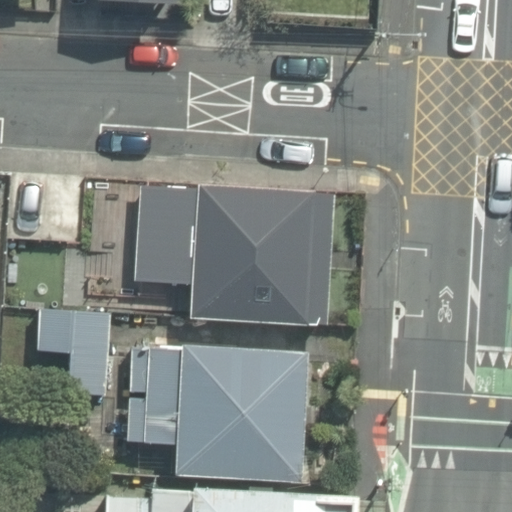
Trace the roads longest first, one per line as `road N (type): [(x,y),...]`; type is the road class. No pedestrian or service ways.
road 1 (residential): [(0,96),(479,119)]
road 2 (secondary): [(479,119),(459,511)]
